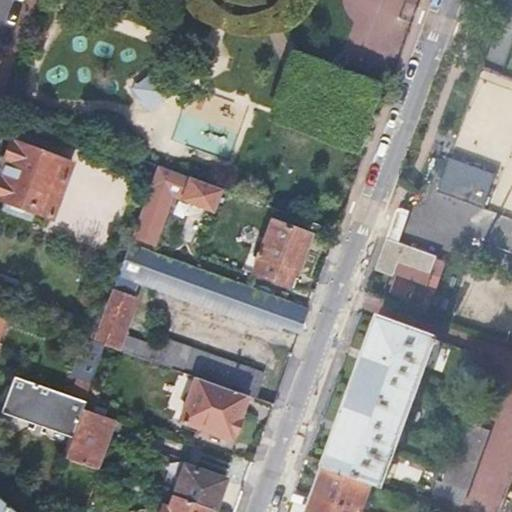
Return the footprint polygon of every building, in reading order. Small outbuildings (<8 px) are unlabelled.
[(153,72),(131,89),(148,111),(170,94),(153,72)] [(69,164),(8,142),(0,164),(0,201),(3,203),(1,211),(30,222),(33,214),(49,220),(69,164)] [(511,178),(511,142),(500,174),(511,178)] [(213,215),(222,190),(157,168),(131,239),(155,248),(172,201),(213,215)] [(385,245),(375,271),(394,278),(399,264),(431,276),(437,258),(399,244),(410,213),(401,210),(399,210),(397,211),(385,245)] [(257,257),(252,274),(288,287),(293,273),(295,274),(309,236),(271,222),(259,254),(257,253),(255,257),(257,257)] [(139,276),(149,250),(129,242),(118,275),(137,282),(139,276)] [(308,309),(149,250),(139,276),(281,328),(286,315),(297,319),(296,323),(302,325),(308,309)] [(103,345),(115,349),(133,298),(132,297),(137,282),(118,275),(93,342),(103,345)] [(281,328),(299,334),(302,325),(296,323),(297,319),(286,315),(281,328)] [(341,421),(324,467),(371,484),(382,488),(434,343),(439,345),(440,342),(436,340),(436,339),(379,318),(365,358),(341,421)] [(86,393),(103,345),(93,342),(89,340),(84,338),(70,376),(75,377),(69,396),(83,401),(86,393)] [(162,338),(152,362),(254,398),(263,374),(162,338)] [(0,412),(70,437),(80,410),(83,401),(69,396),(12,376),(0,410),(0,412)] [(179,414),(174,426),(231,447),(248,400),(184,377),(172,411),(179,414)] [(86,393),(83,401),(106,409),(109,400),(86,393)] [(83,401),(80,410),(104,418),(106,409),(83,401)] [(438,480),(433,493),(463,503),(490,430),(481,427),(488,407),(472,401),(442,481),(438,480)] [(70,437),(63,457),(94,467),(111,420),(104,418),(80,410),(70,437)] [(173,495),(185,499),(196,468),(184,464),(173,495)] [(371,484),(324,467),(314,496),(356,511),(363,511),(364,511),(361,511),(371,484)] [(208,508),(213,510),(224,479),(196,468),(185,499),(208,508)] [(206,511),(208,508),(185,499),(173,495),(168,509),(161,506),(158,511),(206,511)] [(308,511),(356,511),(314,496),(308,511)] [(0,511),(10,511),(0,503),(0,511)]
